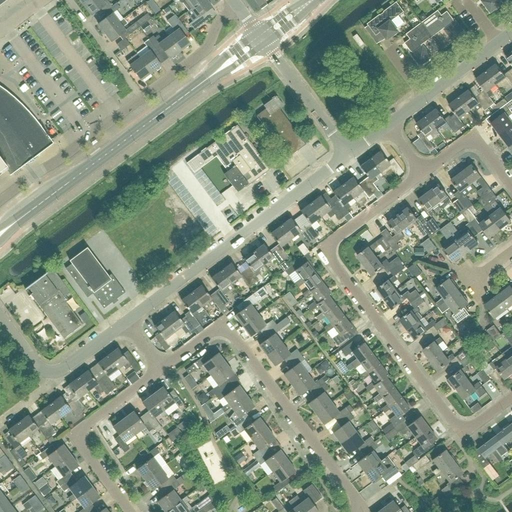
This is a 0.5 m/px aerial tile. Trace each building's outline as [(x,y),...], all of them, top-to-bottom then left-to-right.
[(102,0),(93,0),(85,6),(91,15),(108,2),(107,0),(102,0)] [(131,11),(128,5),(135,1),(134,0),(122,0),(118,3),(123,14),(131,11)] [(179,0),(182,3),(183,2),(189,10),(191,8),(192,9),(203,0),(179,0)] [(212,7),(207,0),(203,0),(192,9),(198,17),(190,24),(195,30),(208,20),(206,21),(201,15),(212,7)] [(482,0),(491,12),(501,4),(497,0),(482,0)] [(367,24),(376,36),(382,31),(388,39),(398,31),(391,22),(393,20),(395,21),(400,18),(398,16),(404,12),(397,2),(384,12),(381,15),(380,14),(367,24)] [(98,24),(105,33),(119,22),(118,21),(112,13),(120,8),(116,3),(106,10),(110,15),(98,24)] [(438,10),(422,22),(433,37),(444,28),(453,40),(463,32),(447,11),(442,15),(438,10)] [(169,36),(180,51),(190,43),(182,33),(186,30),(175,15),(167,21),(175,32),(169,36)] [(118,21),(119,22),(105,33),(111,41),(125,31),(122,26),(127,22),(123,17),(118,21)] [(156,17),(143,28),(148,34),(153,30),(157,34),(165,27),(156,17)] [(130,34),(140,26),(145,23),(142,18),(137,22),(136,22),(126,29),(130,34)] [(433,37),(422,22),(407,34),(410,39),(405,43),(421,64),(423,62),(424,64),(429,60),(428,59),(431,57),(422,45),(433,37)] [(360,47),(364,44),(357,34),(353,37),(360,47)] [(155,38),(153,36),(149,39),(158,52),(162,48),(169,58),(180,51),(169,36),(163,41),(158,35),(155,38)] [(121,51),(130,44),(125,38),(116,45),(121,51)] [(140,58),(151,73),(161,65),(153,55),(158,52),(149,39),(144,43),(150,51),(140,58)] [(136,53),(126,60),(141,80),(151,73),(140,58),(136,53)] [(511,85),(511,74),(509,71),(504,74),(496,64),(486,71),(497,85),(506,78),(511,85)] [(484,90),(479,93),(490,107),(491,106),(495,111),(508,102),(505,97),(495,104),(489,96),(493,94),(493,92),(491,89),(497,85),(486,71),(476,79),(484,90)] [(0,156),(7,166),(4,167),(10,175),(23,165),(27,163),(53,143),(41,126),(41,127),(35,119),(28,111),(21,104),(14,97),(6,91),(0,86),(0,156)] [(490,107),(479,93),(474,97),(469,90),(459,97),(469,111),(475,107),(477,110),(481,107),(484,111),(490,107)] [(276,96),(263,106),(266,109),(256,116),(288,158),(298,150),(296,147),(303,141),(279,108),(283,105),(276,96)] [(459,118),(469,111),(459,97),(449,105),(455,114),(451,117),(460,130),(465,126),(459,118)] [(491,123),(500,135),(511,126),(511,122),(507,116),(511,113),(510,110),(511,108),(511,99),(494,113),(498,118),(491,123)] [(455,133),(460,130),(451,117),(450,115),(445,119),(437,108),(427,116),(437,130),(442,126),(445,129),(447,128),(450,131),(452,129),(455,133)] [(427,137),(437,130),(427,116),(416,124),(424,134),(419,138),(430,152),(435,148),(427,137)] [(214,160),(217,158),(227,171),(223,174),(228,180),(221,185),(229,196),(236,191),(237,192),(248,184),(249,186),(270,170),(237,125),(198,154),(205,163),(212,158),(214,160)] [(511,126),(500,135),(509,147),(511,144),(511,126)] [(380,151),(370,159),(380,172),(390,165),(395,172),(393,174),(396,178),(403,172),(393,158),(388,162),(380,151)] [(375,176),(380,172),(370,159),(360,167),(368,177),(363,181),(373,195),(379,191),(373,183),(377,179),(375,176)] [(477,192),(482,199),(492,191),(472,165),(462,172),(470,184),(477,179),(483,188),(477,192)] [(473,205),(466,196),(468,194),(464,188),(470,184),(462,172),(458,175),(456,173),(450,177),(452,180),(463,196),(458,199),(466,210),(473,205)] [(353,177),(343,185),(353,198),(363,191),(368,198),(373,195),(363,181),(358,184),(353,177)] [(429,192),(437,204),(444,199),(448,205),(452,202),(439,184),(439,185),(437,182),(431,187),(433,189),(429,192)] [(347,202),(353,198),(343,185),(332,193),(335,196),(330,199),(344,217),(349,213),(346,210),(350,206),(347,202)] [(479,201),(490,216),(500,229),(511,221),(501,208),(500,208),(494,200),(497,198),(492,191),(482,199),(479,201)] [(437,204),(429,192),(419,200),(431,217),(436,214),(431,208),(437,204)] [(339,221),(344,217),(330,199),(326,203),(321,196),(310,204),(321,217),(326,213),(329,217),(334,214),(339,221)] [(462,214),(466,210),(458,199),(453,203),(462,214)] [(316,221),(321,217),(310,204),(300,211),(309,223),(305,227),(314,239),(319,235),(314,229),(319,225),(316,221)] [(407,227),(407,226),(409,228),(414,224),(417,228),(421,225),(408,207),(398,215),(407,227)] [(232,223),(237,220),(234,214),(229,217),(232,223)] [(407,227),(398,215),(388,223),(397,234),(393,237),(386,229),(381,233),(383,236),(391,247),(395,252),(401,248),(396,242),(404,236),(401,231),(407,227)] [(490,237),(500,229),(490,216),(480,224),(474,228),(474,229),(478,234),(484,230),(490,237)] [(291,218),(281,226),(291,239),(301,232),(309,243),(314,239),(305,227),(304,225),(299,229),(291,218)] [(433,218),(427,222),(435,233),(440,228),(433,218)] [(430,236),(435,233),(427,222),(422,226),(430,236)] [(451,222),(445,226),(466,253),(471,249),(473,250),(478,246),(477,244),(479,243),(474,237),(478,234),(474,229),(474,228),(469,223),(464,227),(467,231),(462,236),(451,222)] [(281,247),(291,239),(281,226),(270,234),(278,244),(274,248),(284,262),(285,261),(289,258),(281,247)] [(460,257),(466,253),(445,226),(441,229),(448,238),(449,237),(453,242),(443,250),(453,262),(454,261),(456,262),(461,259),(460,257)] [(365,266),(376,257),(372,251),(381,245),(385,251),(391,247),(383,236),(363,251),(362,250),(358,253),(359,254),(357,256),(365,266)] [(429,253),(436,248),(429,238),(422,244),(429,253)] [(264,244),(254,252),(264,265),(274,258),(283,271),(289,267),(285,261),(284,262),(274,248),(269,251),(264,244)] [(103,309),(125,292),(111,274),(108,276),(87,247),(69,260),(71,263),(65,268),(87,298),(92,294),(103,309)] [(258,269),(264,265),(254,252),(243,259),(249,266),(244,270),(255,284),(260,280),(257,276),(261,273),(258,269)] [(381,263),(376,257),(365,266),(372,276),(384,267),(388,272),(390,271),(401,263),(401,262),(402,262),(398,256),(389,263),(386,259),(381,263)] [(302,281),(315,272),(311,268),(313,266),(313,264),(310,260),(308,260),(298,267),(295,263),(285,270),(288,275),(295,271),(300,279),(294,283),(298,288),(304,283),(302,281)] [(250,287),(255,284),(244,270),(239,273),(231,262),(221,270),(231,284),(241,276),(250,287)] [(405,268),(401,263),(390,271),(394,276),(405,268)] [(415,279),(422,273),(415,263),(408,269),(415,279)] [(26,289),(47,317),(63,339),(82,325),(62,298),(70,292),(52,268),(24,289),(25,289),(26,289)] [(226,287),(231,284),(221,270),(211,278),(219,289),(214,292),(225,306),(230,302),(224,294),(229,291),(226,287)] [(323,283),(315,272),(302,281),(304,283),(308,289),(302,294),(305,298),(311,294),(310,292),(323,283)] [(377,289),(385,299),(396,290),(392,284),(397,280),(394,276),(377,289)] [(434,303),(437,307),(459,291),(455,286),(456,285),(452,279),(450,280),(449,279),(436,288),(443,297),(434,303)] [(311,311),(317,306),(316,304),(328,295),(329,295),(331,294),(323,283),(310,292),(311,294),(316,300),(308,306),(311,311)] [(225,306),(214,292),(209,295),(202,285),(192,292),(202,306),(207,302),(211,307),(215,303),(223,314),(228,311),(225,306)] [(511,287),(511,286),(509,287),(508,286),(503,290),(503,291),(497,296),(507,309),(511,305),(511,287)] [(234,316),(242,326),(258,314),(251,305),(267,293),(263,287),(252,295),(238,306),(242,310),(234,316)] [(290,289),(284,293),(291,303),(297,299),(290,289)] [(401,296),(396,290),(385,299),(392,309),(408,298),(412,303),(420,296),(416,290),(411,293),(409,290),(401,296)] [(463,297),(459,291),(437,307),(442,313),(450,307),(455,314),(453,316),(458,323),(469,315),(464,308),(469,304),(467,303),(469,302),(465,296),(463,297)] [(184,315),(186,316),(195,328),(200,324),(194,316),(198,314),(195,311),(202,306),(192,292),(181,300),(189,311),(184,315)] [(316,304),(317,306),(322,312),(316,317),(319,321),(325,317),(324,315),(336,306),(329,295),(328,295),(316,304)] [(400,319),(408,329),(419,321),(419,320),(422,318),(418,312),(420,310),(417,306),(424,301),(420,296),(412,303),(415,308),(400,319)] [(495,318),(507,309),(497,296),(492,300),(491,299),(486,302),(486,304),(485,305),(495,318)] [(74,297),(69,300),(74,308),(79,305),(74,297)] [(299,317),(303,314),(295,303),(291,306),(299,317)] [(344,317),(336,306),(324,315),(325,317),(330,323),(324,328),(327,332),(333,327),(332,326),(344,317)] [(186,316),(181,319),(175,311),(164,318),(175,332),(185,324),(190,332),(195,328),(186,316)] [(435,312),(422,315),(423,321),(437,318),(435,312)] [(266,324),(258,314),(242,326),(250,337),(259,330),(263,335),(276,325),(272,320),(266,324)] [(352,328),(344,317),(332,326),(333,327),(338,334),(332,338),(337,346),(348,338),(349,340),(352,337),(348,331),(352,328)] [(175,332),(164,318),(154,326),(160,333),(155,337),(165,351),(170,347),(165,339),(175,332)] [(424,327),(419,321),(408,329),(415,340),(434,326),(437,330),(443,326),(443,327),(448,323),(444,318),(437,323),(434,320),(424,327)] [(360,323),(356,327),(360,333),(365,329),(360,323)] [(280,330),(276,325),(263,335),(266,339),(259,345),(267,355),(282,344),(275,334),(280,330)] [(494,341),(501,335),(494,325),(487,331),(494,341)] [(469,333),(462,338),(466,344),(474,339),(469,333)] [(431,360),(442,352),(438,345),(443,341),(440,337),(423,350),(431,360)] [(477,339),(467,346),(471,353),(482,345),(477,339)] [(355,369),(356,368),(361,364),(360,363),(372,353),(364,342),(357,347),(352,341),(340,350),(345,357),(352,352),(356,358),(346,366),(349,369),(353,367),(355,369)] [(282,344),(267,355),(275,366),(283,359),(287,364),(300,354),(297,349),(290,354),(282,344)] [(511,346),(509,349),(502,354),(511,367),(511,346)] [(118,348),(108,355),(118,369),(123,365),(126,369),(131,366),(136,372),(141,368),(131,355),(126,358),(118,348)] [(457,357),(461,362),(471,354),(467,349),(457,357)] [(210,375),(226,363),(218,353),(212,357),(208,352),(195,363),(199,368),(203,365),(210,375)] [(447,358),(442,352),(431,360),(438,370),(456,358),(452,353),(447,358)] [(367,373),(380,364),(372,353),(360,363),(361,364),(356,368),(361,374),(359,375),(363,380),(369,375),(367,373)] [(304,359),(300,354),(287,364),(291,369),(283,374),(291,385),(307,373),(299,363),(304,359)] [(475,359),(471,354),(461,362),(464,367),(475,359)] [(505,379),(511,373),(511,367),(502,354),(489,364),(486,360),(480,364),(484,369),(483,369),(488,376),(497,368),(505,379)] [(108,376),(118,369),(108,355),(97,363),(105,374),(101,377),(111,391),(116,387),(108,376)] [(189,374),(190,373),(197,368),(194,363),(185,370),(189,374)] [(234,373),(226,363),(210,375),(218,385),(211,390),(215,395),(229,385),(225,380),(234,373)] [(368,392),(374,387),(373,386),(385,376),(386,377),(388,375),(380,364),(367,373),(369,375),(373,381),(365,388),(368,392)] [(454,384),(457,388),(468,380),(464,374),(470,369),(467,365),(449,378),(447,380),(451,386),(454,384)] [(88,370),(78,378),(88,391),(94,387),(99,393),(103,390),(106,395),(111,391),(101,377),(96,381),(88,370)] [(484,383),(490,379),(483,370),(478,374),(484,383)] [(308,388),(311,393),(325,383),(321,378),(314,383),(307,373),(291,385),(299,395),(308,388)] [(351,386),(361,378),(359,376),(349,383),(351,386)] [(373,386),(374,387),(379,394),(373,398),(376,403),(382,398),(381,396),(393,387),(386,377),(385,376),(373,386)] [(82,396),(88,391),(78,378),(68,385),(76,396),(71,400),(72,401),(81,413),(86,409),(80,402),(84,399),(82,396)] [(473,386),(468,380),(457,388),(464,399),(475,391),(480,397),(487,392),(479,382),(473,386)] [(329,388),(325,383),(311,393),(315,398),(308,404),(316,414),(331,402),(324,392),(329,388)] [(232,389),(229,385),(215,395),(219,400),(224,397),(228,403),(221,408),(224,412),(231,407),(247,395),(239,385),(232,389)] [(184,403),(173,390),(168,393),(163,386),(153,394),(164,410),(174,403),(178,407),(184,403)] [(401,398),(393,387),(381,396),(382,398),(387,404),(381,409),(384,413),(390,409),(389,407),(401,398)] [(149,411),(144,414),(154,428),(157,432),(162,428),(154,418),(164,410),(153,394),(142,402),(149,411)] [(255,406),(247,395),(231,407),(234,412),(229,418),(232,422),(236,427),(249,417),(246,412),(255,406)] [(51,404),(61,417),(71,410),(76,417),(81,413),(72,401),(68,405),(61,396),(51,404)] [(389,407),(390,409),(395,415),(389,420),(394,427),(405,420),(401,415),(410,409),(401,398),(389,407)] [(339,412),(331,402),(316,414),(324,424),(332,418),(336,422),(349,412),(353,409),(349,404),(339,412)] [(51,424),(61,417),(51,404),(40,411),(46,418),(41,422),(51,436),(57,432),(51,424)] [(133,411),(123,419),(135,435),(145,427),(149,432),(154,428),(144,414),(139,418),(133,411)] [(353,418),(349,412),(336,422),(340,427),(332,433),(340,443),(356,432),(348,421),(353,418)] [(46,439),(51,436),(41,422),(36,425),(29,415),(18,422),(28,436),(29,436),(38,429),(46,439)] [(409,425),(405,420),(394,427),(393,428),(386,434),(389,439),(400,431),(402,435),(409,430),(415,437),(428,427),(420,416),(409,425)] [(249,417),(236,427),(240,433),(244,429),(252,439),(267,427),(259,417),(253,422),(249,417)] [(135,435),(123,419),(113,426),(119,435),(114,439),(125,453),(130,449),(125,442),(135,435)] [(18,422),(8,430),(16,440),(11,444),(18,454),(13,457),(20,467),(25,464),(21,458),(27,454),(21,447),(31,439),(29,436),(28,436),(18,422)] [(511,422),(496,435),(504,445),(511,438),(511,422)] [(275,438),(267,427),(252,439),(259,449),(253,454),(256,459),(270,449),(266,444),(275,438)] [(437,438),(428,427),(415,437),(421,445),(414,450),(413,454),(414,455),(405,463),(408,468),(412,465),(415,463),(418,460),(417,459),(434,445),(432,442),(437,438)] [(363,442),(356,432),(340,443),(348,454),(357,447),(361,452),(374,442),(370,437),(363,442)] [(510,453),(504,445),(496,435),(478,448),(484,456),(478,460),(493,479),(499,475),(492,465),(491,466),(486,458),(493,452),(500,461),(510,453)] [(378,447),(374,442),(361,452),(364,457),(357,462),(365,473),(380,461),(380,460),(373,451),(378,447)] [(55,466),(71,454),(63,444),(56,450),(52,445),(38,455),(43,460),(48,456),(55,466)] [(145,480),(160,468),(153,458),(160,453),(156,447),(142,458),(146,463),(137,469),(145,480)] [(265,462),(272,471),(288,460),(280,449),(274,454),(270,449),(256,459),(261,465),(265,462)] [(440,471),(454,461),(445,450),(432,460),(437,467),(432,471),(435,475),(440,471)] [(79,465),(71,454),(55,466),(63,476),(56,481),(60,487),(73,476),(70,472),(79,465)] [(0,458),(0,464),(1,467),(9,461),(4,455),(0,458)] [(399,471),(395,466),(387,455),(380,460),(380,461),(365,473),(372,483),(381,477),(385,482),(399,471)] [(425,455),(418,460),(415,463),(412,465),(416,471),(429,461),(430,462),(425,455)] [(296,470),(288,460),(272,471),(280,482),(273,487),(277,492),(291,482),(287,477),(296,470)] [(9,461),(1,467),(6,473),(14,467),(9,461)] [(445,496),(451,491),(462,483),(457,476),(462,473),(454,461),(440,471),(449,482),(446,484),(447,486),(441,490),(445,496)] [(168,478),(160,468),(145,480),(152,490),(159,485),(163,490),(176,480),(176,479),(172,475),(168,478)] [(12,481),(17,487),(24,481),(20,475),(12,481)] [(77,481),(73,476),(60,487),(64,492),(69,488),(73,493),(68,497),(71,502),(76,498),(92,486),(84,476),(77,481)] [(157,501),(165,511),(181,500),(173,490),(184,482),(180,476),(176,479),(176,480),(163,490),(166,495),(157,501)] [(24,481),(17,487),(21,493),(29,487),(24,481)] [(296,496),(293,498),(302,511),(319,511),(313,504),(322,498),(312,484),(303,491),(308,498),(301,502),(296,496)] [(100,497),(92,486),(76,498),(84,508),(78,511),(89,511),(95,508),(91,503),(100,497)] [(39,491),(44,498),(49,494),(44,488),(39,491)] [(27,501),(32,507),(39,501),(35,495),(27,501)] [(0,511),(3,511),(12,506),(4,496),(0,499),(0,511)] [(45,498),(48,507),(56,505),(53,496),(45,498)] [(302,511),(293,498),(289,501),(294,508),(288,511),(287,511),(284,508),(279,511),(278,511),(302,511)] [(181,500),(165,511),(196,511),(193,507),(189,510),(181,500)] [(393,500),(383,508),(385,511),(409,511),(405,506),(400,510),(393,500)] [(32,507),(35,511),(37,511),(44,507),(39,501),(32,507)]
